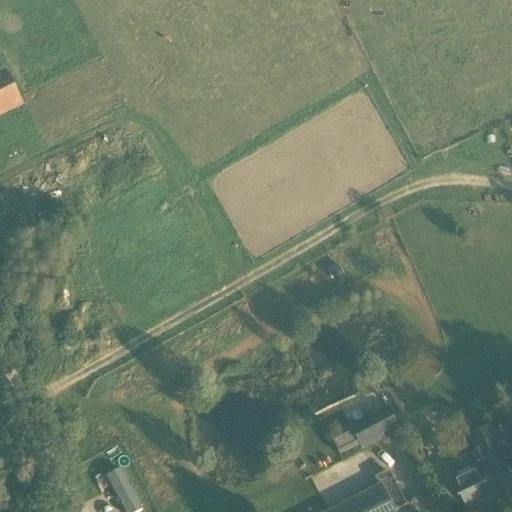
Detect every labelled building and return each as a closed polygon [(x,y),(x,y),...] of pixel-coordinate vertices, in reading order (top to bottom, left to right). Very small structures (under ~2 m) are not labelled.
[(5,70),(0,72),(0,114),(22,104),(5,70)] [(363,452),(385,440),(384,437),(394,432),(396,435),(402,432),(389,407),(350,427),(363,452)] [(462,502),(467,511),(476,511),(511,494),(511,477),(504,461),(511,456),(511,429),(511,428),(504,431),(497,433),(498,434),(491,437),(488,430),(463,443),(470,457),(446,470),(450,477),(441,482),(453,506),(462,502)] [(121,471),(106,478),(123,511),(139,511),(142,511),(121,471)] [(378,479),(376,480),(380,487),(381,486),(394,511),(397,511),(408,507),(390,472),(378,479)] [(394,511),(381,486),(380,487),(331,511),(394,511)]
